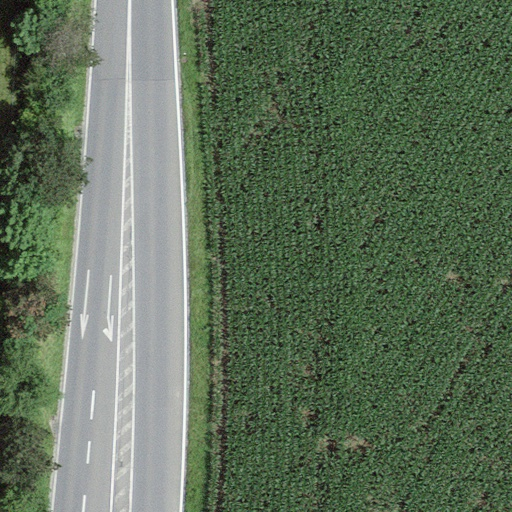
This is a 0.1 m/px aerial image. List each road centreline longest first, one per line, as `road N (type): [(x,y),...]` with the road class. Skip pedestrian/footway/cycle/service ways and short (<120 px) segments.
road 1 (tertiary): [(121,255),(79,511)]
road 2 (tertiary): [(143,511),(121,255)]
road 3 (tertiary): [(125,0),(121,255)]
